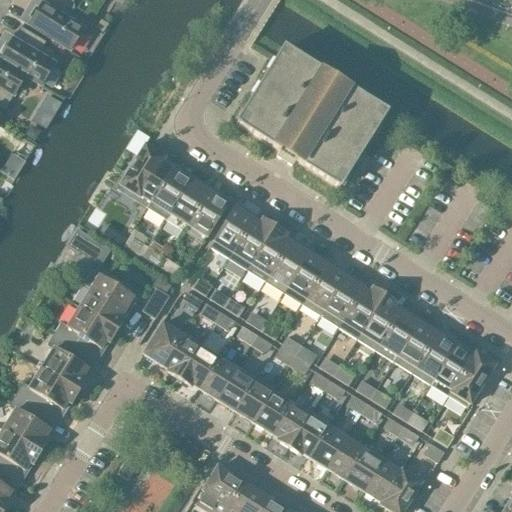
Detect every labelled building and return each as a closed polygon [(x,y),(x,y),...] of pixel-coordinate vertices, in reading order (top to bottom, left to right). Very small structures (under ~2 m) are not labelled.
[(68,52),(86,24),(70,14),(73,9),(70,0),(40,0),(42,4),(37,11),(31,8),(22,23),(68,52)] [(23,78),(39,87),(56,59),(40,50),(44,44),(19,29),(7,47),(2,44),(0,46),(0,62),(24,77),(23,78)] [(337,189),(385,114),(282,50),(235,125),(278,152),(275,158),(290,167),(293,162),(337,189)] [(0,108),(4,111),(23,78),(24,77),(0,62),(0,108)] [(31,127),(25,136),(33,142),(40,133),(31,127)] [(171,170),(160,164),(163,159),(143,147),(135,160),(134,158),(124,173),(126,174),(115,191),(146,210),(171,170)] [(191,178),(179,171),(177,174),(171,170),(146,210),(164,222),(191,178)] [(207,193),(201,189),(203,186),(191,178),(164,222),(182,233),(207,193)] [(182,233),(201,245),(228,202),(216,194),(214,197),(207,193),(182,233)] [(252,221),(246,217),(248,214),(235,206),(208,249),(227,261),(252,221)] [(273,228),(261,221),(259,225),(252,221),(227,261),(245,273),(273,228)] [(289,244),(283,240),(285,236),(273,228),(245,273),(264,284),(289,244)] [(83,234),(73,249),(94,262),(103,248),(83,234)] [(147,249),(135,242),(129,251),(141,259),(147,249)] [(309,252),(297,245),(295,248),(289,244),(264,284),(282,296),(309,252)] [(141,259),(153,267),(159,257),(147,249),(141,259)] [(326,267),(319,263),(321,260),(309,252),(282,296),(300,307),(326,267)] [(159,270),(171,278),(177,268),(165,261),(159,270)] [(346,275),(334,268),(332,271),(326,267),(300,307),(318,318),(346,275)] [(115,333),(123,320),(120,318),(132,299),(91,274),(83,286),(90,290),(78,309),(115,333)] [(362,290),(356,286),(358,283),(346,275),(318,318),(337,330),(362,290)] [(198,281),(192,291),(204,298),(210,289),(198,281)] [(162,282),(157,291),(165,296),(170,287),(162,282)] [(383,297),(371,290),(368,294),(362,290),(337,330),(355,341),(383,297)] [(154,321),(168,299),(155,291),(140,313),(154,321)] [(228,300),(216,293),(210,302),(222,310),(228,300)] [(189,296),(183,306),(195,313),(201,304),(189,296)] [(399,313),(392,309),(395,305),(383,297),(355,341),(373,353),(399,313)] [(222,310),(234,317),(240,308),(228,300),(222,310)] [(219,315),(207,307),(201,317),(213,325),(219,315)] [(115,333),(78,309),(66,328),(60,324),(52,335),(93,361),(104,343),(108,345),(115,333)] [(419,321),(407,314),(405,317),(399,313),(373,353),(392,364),(419,321)] [(213,325),(225,332),(231,323),(219,315),(213,325)] [(265,323),(253,316),(247,325),(259,333),(265,323)] [(435,336),(429,332),(431,329),(419,321),(392,364),(410,376),(435,336)] [(259,333),(271,340),(277,331),(265,323),(259,333)] [(180,337),(161,325),(141,356),(160,368),(180,337)] [(256,338),(243,330),(237,340),(249,347),(256,338)] [(93,361),(52,335),(45,347),(51,351),(40,370),(77,394),(85,381),(81,379),(93,361)] [(456,344),(444,336),(442,340),(435,336),(410,376),(428,387),(456,344)] [(198,348),(180,337),(160,368),(167,372),(165,374),(177,381),(198,348)] [(249,347),(262,355),(268,345),(256,338),(249,347)] [(300,348),(288,341),(282,351),(294,358),(300,348)] [(475,354),(474,354),(471,358),(466,354),(468,351),(456,344),(428,387),(447,399),(475,354)] [(216,360),(198,348),(177,381),(189,389),(191,387),(197,391),(216,360)] [(306,366),(312,356),(300,348),(294,358),(306,366)] [(294,358),(282,351),(275,361),(288,368),(294,358)] [(466,410),(476,394),(478,395),(487,380),(486,379),(494,366),(475,354),(447,399),(466,410)] [(306,366),(294,358),(288,368),(300,376),(306,366)] [(235,371),(216,360),(197,391),(215,402),(235,371)] [(338,369),(326,361),(320,371),(332,379),(338,369)] [(350,376),(338,369),(332,379),(344,386),(350,376)] [(77,394),(40,370),(28,389),(21,385),(14,396),(55,422),(66,404),(70,406),(77,394)] [(253,382),(235,371),(215,402),(233,414),(253,382)] [(329,384),(317,376),(311,386),(323,393),(329,384)] [(271,394),(253,382),(233,414),(252,425),(271,394)] [(341,391),(329,384),(323,393),(335,401),(341,391)] [(374,392),(362,384),(356,394),(368,401),(374,392)] [(387,399),(374,392),(368,401),(381,409),(387,399)] [(289,405),(271,394),(252,425),(270,436),(289,405)] [(55,422),(14,396),(7,408),(13,412),(1,431),(39,455),(47,442),(43,440),(55,422)] [(365,406),(353,399),(347,409),(359,416),(365,406)] [(308,417),(289,405),(270,436),(276,441),(275,442),(287,450),(308,417)] [(377,414),(365,406),(359,416),(371,424),(377,414)] [(411,415),(399,407),(393,417),(405,424),(411,415)] [(423,422),(411,415),(405,424),(417,432),(423,422)] [(326,428),(308,417),(287,450),(299,457),(300,456),(307,459),(326,428)] [(402,429),(390,422),(384,431),(396,439),(402,429)] [(344,440),(326,428),(307,459),(325,471),(344,440)] [(414,437),(402,429),(396,439),(408,447),(414,437)] [(39,455),(1,431),(0,433),(0,472),(16,483),(28,465),(31,467),(39,455)] [(440,431),(433,442),(445,449),(452,439),(440,431)] [(363,451),(344,440),(325,471),(343,482),(363,451)] [(430,447),(423,458),(435,465),(442,455),(430,447)] [(381,463),(363,451),(343,482),(361,494),(381,463)] [(399,474),(381,463),(361,494),(379,505),(378,507),(379,507),(400,472),(399,474)] [(116,475),(127,482),(133,471),(123,464),(116,475)] [(224,511),(244,481),(232,474),(230,477),(216,468),(213,473),(211,472),(202,487),(203,488),(200,493),(202,494),(194,506),(203,511),(224,511)] [(16,483),(0,472),(0,511),(3,511),(9,503),(5,501),(16,483)] [(379,507),(386,511),(402,511),(404,509),(406,510),(415,495),(413,494),(419,484),(400,472),(379,507)] [(260,511),(267,501),(254,492),(256,489),(244,481),(224,511),(260,511)] [(292,511),(283,506),(281,509),(267,501),(260,511),(292,511)]
